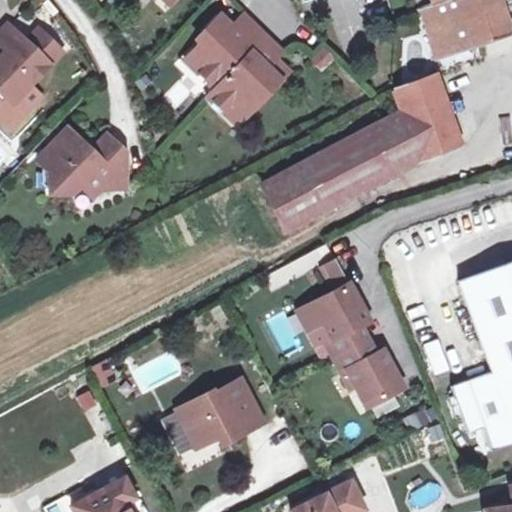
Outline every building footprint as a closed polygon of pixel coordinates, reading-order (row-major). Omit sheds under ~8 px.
[(468,43),(452,0),(440,0),(433,3),(421,9),(433,54),(468,43)] [(452,0),(468,43),(470,48),(509,35),(498,0),(452,0)] [(208,37),(193,53),(204,63),(196,72),(215,89),(208,96),(226,114),(233,105),(244,116),(287,71),(273,58),(262,70),(246,56),(264,37),(256,29),(239,47),(226,36),(232,29),(219,17),(203,33),(208,37)] [(232,29),(226,36),(239,47),(256,29),(243,18),(232,29)] [(0,43),(8,50),(0,58),(0,84),(1,85),(0,85),(0,91),(11,102),(60,52),(47,40),(45,41),(36,33),(26,43),(8,26),(0,33),(0,43)] [(264,37),(246,56),(262,70),(273,58),(279,52),(264,37)] [(317,73),(337,60),(327,45),(307,58),(317,73)] [(193,53),(186,61),(196,72),(204,63),(193,53)] [(400,112),(263,186),(284,230),(414,163),(458,146),(434,76),(393,92),(400,112)] [(233,105),(226,114),(236,124),(244,116),(233,105)] [(66,127),(37,159),(50,170),(50,192),(72,192),(80,184),(93,196),(103,185),(107,188),(126,188),(124,154),(90,149),(66,127)] [(108,134),(90,149),(124,154),(108,134)] [(320,266),(334,292),(349,284),(354,282),(340,255),(320,266)] [(491,371),(451,386),(468,432),(481,428),(490,450),(511,441),(511,261),(458,282),(491,371)] [(332,340),(327,343),(342,373),(348,370),(356,385),(367,406),(402,388),(383,350),(375,354),(360,326),(369,322),(349,284),(334,292),(313,304),(322,323),(332,340)] [(322,323),(313,304),(298,311),(308,330),(322,323)] [(434,375),(449,370),(438,340),(423,346),(434,375)] [(106,360),(90,367),(100,389),(117,381),(106,360)] [(348,370),(342,373),(350,388),(356,385),(348,370)] [(212,392),(177,410),(196,448),(217,438),(230,431),(234,438),(262,424),(239,381),(213,394),(212,392)] [(230,431),(217,438),(221,445),(234,438),(230,431)] [(122,480),(72,507),(74,511),(129,511),(125,502),(133,498),(122,480)] [(356,511),(362,509),(349,483),(289,511),(356,511)] [(511,511),(511,487),(510,488),(511,505),(511,507),(484,511),(483,511),(511,511)]
